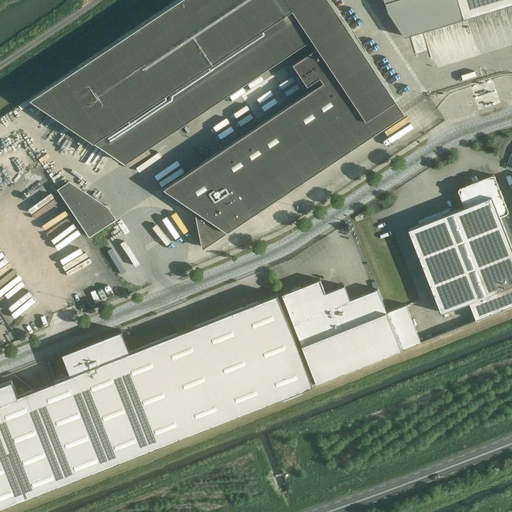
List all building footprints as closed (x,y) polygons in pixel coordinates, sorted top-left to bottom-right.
[(304,95),(287,106),(163,188),(196,210),(195,214),(198,213),(198,223),(203,247),(376,132),(367,118),(396,99),(329,0),(177,0),(30,98),(125,162),(313,39),(319,47),(293,63),(308,85),(320,77),(324,82),(304,95)] [(511,0),(384,0),(388,12),(405,37),(410,35),(423,31),(464,19),(511,3),(511,0)] [(493,175),(492,175),(491,175),(490,175),(460,187),(459,187),(459,188),(458,189),(458,190),(458,191),(458,192),(464,207),(408,229),(441,312),(469,301),(476,320),(511,305),(511,246),(500,216),(506,214),(507,213),(507,212),(508,211),(508,210),(508,209),(495,177),(495,176),(494,175),(493,175)] [(66,202),(89,237),(111,222),(95,198),(84,190),(66,202)] [(292,290),(282,294),(289,312),(289,313),(316,383),(402,350),(387,312),(378,288),(350,300),(344,285),(325,293),(320,279),(301,287),(300,285),(291,288),(292,290)] [(0,507),(312,385),(277,294),(130,351),(121,330),(62,353),(70,375),(17,395),(11,380),(0,384),(0,507)] [(406,305),(387,312),(402,350),(421,342),(406,305)]
